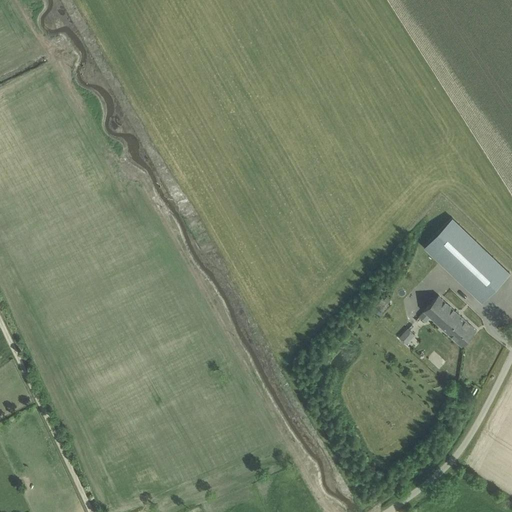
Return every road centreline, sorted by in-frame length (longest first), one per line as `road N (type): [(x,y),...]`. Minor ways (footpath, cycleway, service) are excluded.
road 1 (track): [(0,317),(92,511)]
road 2 (unclassified): [(389,511),(457,451),(511,356)]
